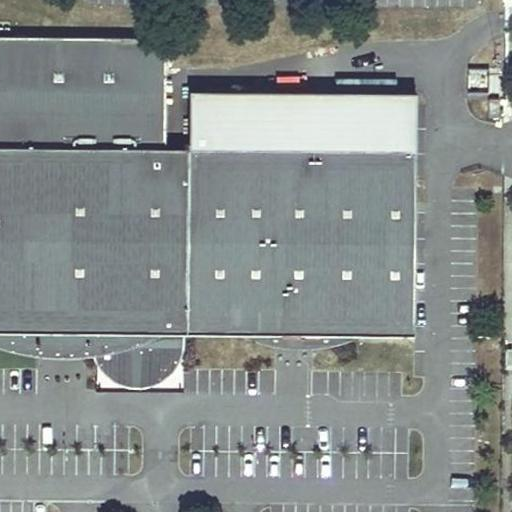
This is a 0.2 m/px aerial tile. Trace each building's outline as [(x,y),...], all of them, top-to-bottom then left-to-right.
[(0,329),(183,331),(183,145),(163,145),(164,35),(0,33),(0,329)] [(188,90),(188,145),(414,147),(412,90),(188,90)] [(500,98),(488,98),(488,117),(500,117),(500,98)] [(188,145),(183,145),(183,331),(236,332),(262,332),(362,334),(412,335),(414,147),(188,145)] [(96,362),(98,366),(100,368),(107,375),(118,381),(119,382),(131,385),(146,384),(156,381),(162,378),(169,373),(175,366),(182,354),(184,345),(183,331),(0,329),(0,344),(0,345),(47,354),(92,353),(92,355),(96,362)] [(262,332),(236,332),(267,342),(289,346),(302,346),(321,345),(362,334),(262,332)]
